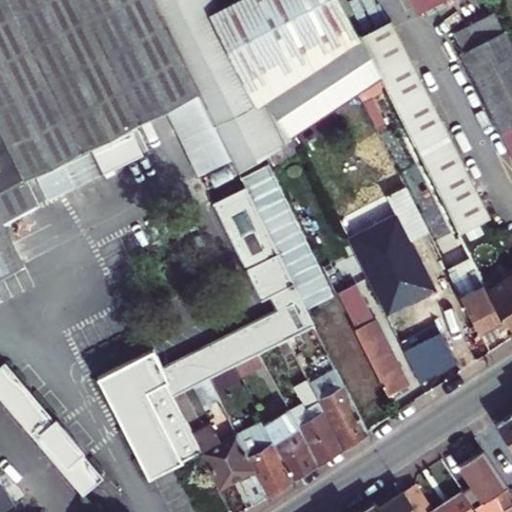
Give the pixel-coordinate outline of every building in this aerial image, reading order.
[(21,182),(165,109),(185,150),(219,132),(151,0),(0,0),(0,281),(21,271),(0,230),(0,227),(35,210),(21,182)] [(237,168),(357,90),(379,75),(382,73),(398,105),(424,91),(395,31),(368,44),(362,32),(356,35),(338,0),(223,0),(205,9),(200,0),(151,0),(219,132),(231,156),(237,168)] [(511,38),(509,32),(506,33),(497,15),(470,29),(479,47),(466,54),(511,145),(511,38)] [(395,31),(387,16),(362,32),(368,44),(395,31)] [(457,36),(466,54),(479,47),(470,29),(457,36)] [(385,86),(379,75),(357,90),(363,101),(385,86)] [(487,214),(424,91),(398,105),(460,228),(487,214)] [(185,150),(197,173),(231,156),(219,132),(185,150)] [(243,180),(245,184),(308,311),(335,297),(270,166),(243,180)] [(166,361),(156,342),(96,370),(147,472),(173,459),(202,446),(189,422),(174,390),(188,383),(205,375),(233,361),(255,350),(275,340),(283,336),(313,321),(308,311),(245,184),(210,202),(259,301),(269,296),(274,307),(166,361)] [(401,221),(352,245),(387,313),(432,292),(409,243),(430,233),(408,190),(391,199),(401,221)] [(444,259),(478,326),(488,321),(500,315),(466,247),(444,259)] [(367,317),(359,304),(364,301),(346,265),(327,275),(334,289),(337,287),(355,322),(351,324),(386,393),(396,388),(406,383),(372,315),(367,317)] [(511,270),(486,287),(511,326),(511,270)] [(283,336),(275,340),(282,352),(290,348),(283,336)] [(408,354),(427,392),(458,373),(442,337),(408,354)] [(255,350),(233,361),(238,372),(260,361),(255,350)] [(77,492),(98,475),(78,451),(79,450),(50,417),(49,418),(0,360),(0,401),(56,468),(77,492)] [(233,361),(205,375),(210,386),(238,372),(233,361)] [(312,387),(342,446),(355,438),(369,429),(335,364),(307,378),(312,387)] [(205,375),(188,383),(199,405),(216,397),(210,386),(205,375)] [(281,402),(313,464),(327,456),(342,446),(312,387),(281,402)] [(260,415),(291,478),(304,470),(313,464),(281,402),(260,415)] [(291,478),(260,415),(258,410),(230,425),(251,467),(253,472),(265,495),(280,486),(291,478)] [(511,441),(511,410),(507,414),(498,420),(511,441)] [(202,446),(221,483),(251,467),(230,425),(216,432),(206,413),(189,422),(202,446)] [(0,511),(18,511),(11,501),(38,483),(2,429),(0,430),(0,511)] [(460,461),(473,481),(465,486),(482,511),(493,511),(503,505),(508,511),(511,511),(511,485),(485,446),(472,454),(460,461)] [(253,472),(239,479),(251,504),(258,500),(265,495),(253,472)] [(419,481),(408,489),(422,511),(482,511),(465,486),(443,500),(434,505),(419,481)] [(408,489),(403,482),(394,488),(398,495),(408,489)] [(394,488),(387,493),(399,511),(422,511),(408,489),(398,495),(394,488)] [(390,511),(399,511),(387,493),(380,497),(390,511)] [(390,511),(380,497),(372,503),(357,511),(390,511)]
